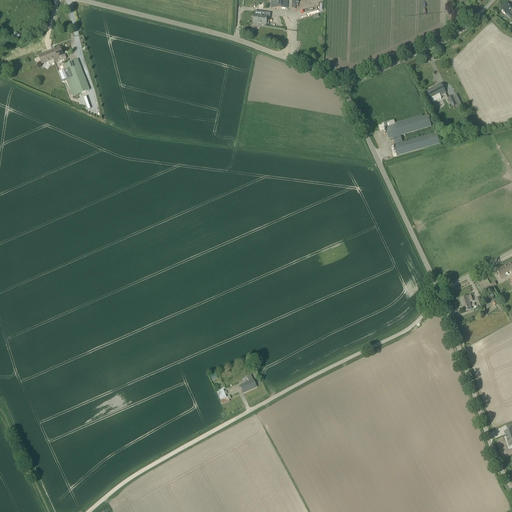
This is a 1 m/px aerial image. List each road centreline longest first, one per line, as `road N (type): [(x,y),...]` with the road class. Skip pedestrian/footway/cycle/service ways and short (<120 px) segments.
road 1 (unclassified): [(342,90),(286,56),(84,0)]
road 2 (unclassified): [(227,421),(404,331),(437,292)]
road 3 (unclassified): [(437,292),(342,90)]
road 4 (unclassified): [(511,489),(437,292)]
road 5 (unclassified): [(342,90),(446,39),(494,0)]
road 6 (track): [(88,511),(227,421)]
